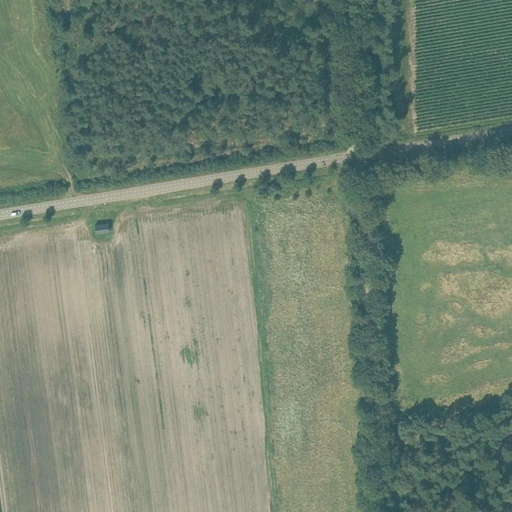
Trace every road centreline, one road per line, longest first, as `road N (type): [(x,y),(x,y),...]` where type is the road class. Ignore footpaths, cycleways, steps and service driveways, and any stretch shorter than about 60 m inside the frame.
road 1 (tertiary): [(0,214),(511,131)]
road 2 (track): [(349,0),(358,156)]
